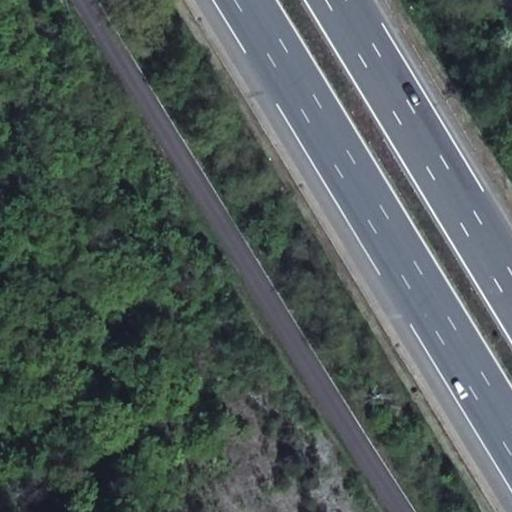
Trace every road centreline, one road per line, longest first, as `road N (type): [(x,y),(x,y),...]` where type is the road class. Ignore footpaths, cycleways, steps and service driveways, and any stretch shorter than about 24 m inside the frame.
road 1 (unclassified): [(402,511),(85,0)]
road 2 (motorway): [(242,0),(511,436)]
road 3 (motorway): [(511,286),(335,0)]
